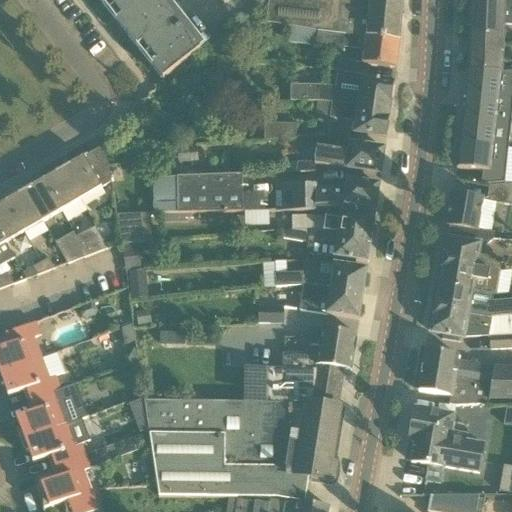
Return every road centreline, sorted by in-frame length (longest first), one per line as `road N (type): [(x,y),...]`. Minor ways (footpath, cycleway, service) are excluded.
road 1 (residential): [(358,511),(426,158),(434,0)]
road 2 (residential): [(0,176),(99,123),(104,106),(96,80),(32,0)]
